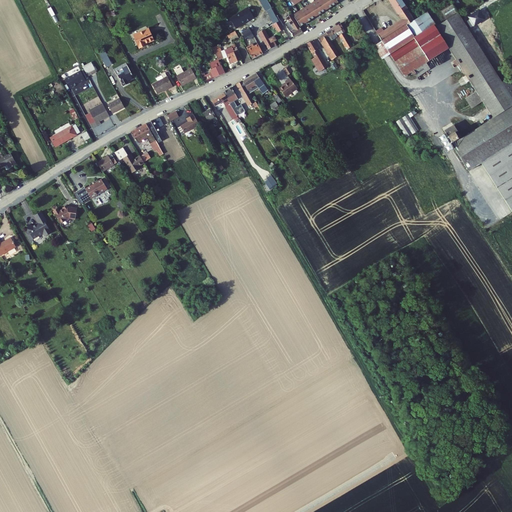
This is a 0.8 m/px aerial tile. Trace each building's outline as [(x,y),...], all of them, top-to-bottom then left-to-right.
[(320,0),(316,0),(314,2),(321,14),(326,10),(320,0)] [(327,0),(320,0),(326,10),(332,7),(327,0)] [(389,54),(402,77),(408,73),(422,65),(407,41),(412,39),(426,62),(447,49),(435,27),(437,25),(433,18),(430,20),(429,18),(442,10),(439,5),(413,22),(399,0),(387,0),(400,20),(405,27),(401,30),(396,23),(383,31),(369,7),(362,11),(380,41),(382,43),(385,40),(392,51),(388,53),(389,54)] [(447,0),(439,5),(442,10),(451,4),(448,0),(447,0)] [(268,1),(261,5),(264,9),(271,6),(268,1)] [(314,2),(308,5),(315,17),(321,14),(314,2)] [(453,4),(441,10),(445,18),(457,12),(453,4)] [(308,5),(303,8),(310,20),(315,17),(308,5)] [(236,13),(225,19),(230,29),(254,16),(248,6),(236,13)] [(236,13),(233,7),(222,13),(225,19),(236,13)] [(303,8),(297,12),(304,24),(310,20),(303,8)] [(297,12),(292,15),(299,27),(304,24),(297,12)] [(456,13),(437,25),(435,27),(447,49),(474,93),(478,100),(500,82),(456,13)] [(289,31),(293,38),(302,33),(290,14),(285,17),(292,29),(289,31)] [(396,23),(401,30),(405,27),(400,20),(396,23)] [(340,25),(329,31),(332,36),(335,34),(342,29),(340,25)] [(237,30),(242,40),(246,38),(250,36),(245,26),(237,30)] [(134,36),(141,49),(147,46),(146,43),(153,40),(147,28),(134,36)] [(259,32),(267,50),(275,47),(273,42),(276,41),(274,37),(270,39),(265,29),(259,32)] [(327,53),(331,60),(337,57),(327,39),(329,37),(332,41),(337,38),(335,34),(332,36),(329,31),(317,39),(326,53),(327,53)] [(341,41),(347,49),(351,46),(346,38),(341,41)] [(407,41),(422,65),(426,62),(412,39),(407,41)] [(380,41),(379,42),(387,55),(389,54),(388,53),(392,51),(385,40),(382,43),(380,41)] [(309,61),(317,73),(327,68),(317,51),(318,50),(313,41),(305,46),(313,58),(309,61)] [(372,46),(380,59),(387,55),(379,42),(372,46)] [(245,49),(251,60),(262,54),(257,44),(253,47),(252,44),(245,49)] [(216,48),(212,50),(218,60),(225,56),(230,64),(240,58),(235,49),(231,51),(230,48),(220,53),(216,48)] [(98,53),(106,66),(112,63),(104,49),(98,53)] [(218,60),(217,59),(209,64),(212,69),(207,71),(208,73),(203,76),(202,72),(198,74),(203,82),(224,73),(218,60)] [(84,66),(88,74),(97,70),(92,62),(84,66)] [(427,71),(422,65),(408,73),(410,77),(413,75),(416,79),(427,71)] [(175,75),(179,83),(186,80),(187,82),(196,77),(190,67),(183,71),(181,67),(174,71),(176,75),(175,75)] [(284,70),(288,76),(293,73),(289,67),(284,70)] [(117,76),(122,86),(127,83),(125,80),(132,77),(128,69),(117,76)] [(243,80),(250,93),(257,89),(261,95),(267,91),(257,73),(243,80)] [(152,85),(157,94),(168,88),(170,90),(174,88),(167,77),(152,85)] [(236,83),(251,108),(256,105),(242,81),(236,83)] [(279,90),(285,98),(297,90),(290,81),(286,84),(287,85),(279,90)] [(511,101),(500,82),(478,100),(480,104),(491,122),(460,140),(452,126),(442,133),(466,174),(482,165),(507,206),(511,203),(511,101)] [(221,92),(222,94),(234,112),(239,109),(234,100),(238,98),(231,86),(221,92)] [(92,97),(99,93),(96,89),(89,93),(92,97)] [(463,99),(468,108),(478,100),(474,93),(463,99)] [(211,100),(215,106),(222,102),(232,119),(236,117),(234,112),(222,94),(211,100)] [(277,100),(279,103),(282,101),(277,95),(273,98),(275,101),(277,100)] [(108,103),(113,113),(124,107),(119,97),(108,103)] [(468,108),(470,110),(480,104),(478,100),(468,108)] [(271,105),(275,112),(281,108),(276,102),(271,105)] [(92,116),(91,117),(96,126),(101,123),(101,121),(111,115),(105,105),(91,113),(92,116)] [(73,121),(78,118),(73,108),(69,111),(73,121)] [(204,112),(209,121),(217,117),(212,108),(204,112)] [(167,116),(169,121),(179,116),(176,110),(167,116)] [(193,112),(186,116),(188,120),(180,124),(184,131),(199,123),(193,112)] [(395,123),(404,140),(416,133),(409,120),(415,116),(413,112),(395,123)] [(244,115),(239,118),(242,123),(247,120),(244,115)] [(159,117),(153,120),(156,126),(162,123),(159,117)] [(147,123),(159,142),(163,139),(156,126),(153,120),(147,123)] [(50,135),(55,145),(77,133),(76,132),(79,130),(75,122),(50,135)] [(145,124),(131,132),(134,137),(135,137),(139,143),(147,139),(152,148),(154,147),(155,150),(156,149),(159,155),(162,153),(145,124)] [(123,158),(132,174),(139,170),(138,167),(144,164),(139,156),(133,159),(130,154),(127,155),(122,147),(114,153),(118,161),(123,158)] [(146,152),(139,156),(143,162),(149,158),(146,152)] [(112,163),(115,162),(110,153),(107,155),(112,163)] [(0,159),(0,168),(8,165),(10,169),(18,165),(12,154),(0,159)] [(95,161),(101,171),(113,164),(112,163),(107,155),(107,154),(95,161)] [(100,191),(106,188),(101,180),(96,182),(95,181),(93,180),(89,182),(89,184),(88,184),(89,185),(85,188),(88,192),(87,192),(90,198),(95,195),(100,192),(100,191)] [(263,186),(266,192),(278,186),(275,180),(263,186)] [(153,187),(159,197),(163,195),(157,185),(153,187)] [(56,206),(51,209),(58,221),(63,218),(65,219),(67,218),(67,216),(73,217),(75,206),(65,204),(65,203),(60,206),(61,207),(57,209),(56,206)] [(43,217),(39,210),(32,214),(35,220),(33,221),(34,222),(31,224),(26,223),(24,231),(27,232),(30,237),(40,231),(43,234),(49,231),(41,218),(43,217)] [(0,253),(14,244),(9,236),(0,240),(0,253)]
